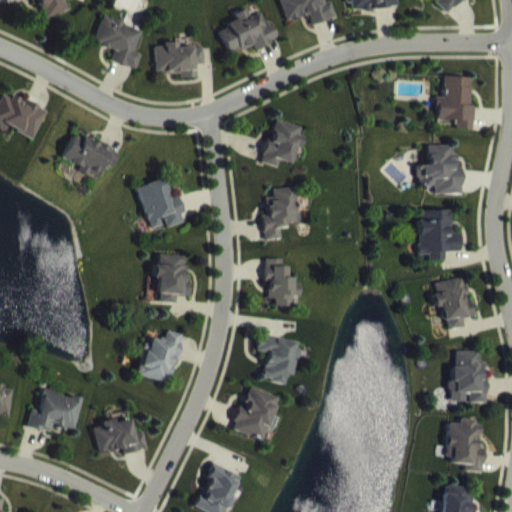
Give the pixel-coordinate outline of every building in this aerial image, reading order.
[(67,23),(63,14),(65,13),(60,0),(25,0),(30,13),(35,11),(42,32),(67,23)] [(277,11),(284,34),(307,28),(310,38),(333,31),(328,14),(320,17),(315,0),(305,0),(299,2),(298,0),(288,0),(284,1),(286,8),(277,11)] [(396,20),(394,1),(388,2),(388,0),(344,0),(347,24),(369,22),(396,20)] [(454,0),(426,0),(438,10),(433,16),(446,27),(462,9),(454,2),(454,0)] [(227,68),(250,58),(252,63),(276,53),(269,36),(264,38),(259,26),(248,30),(245,22),(233,27),(235,33),(224,37),(226,41),(218,45),(227,68)] [(140,43),(102,30),(92,57),(113,64),(110,74),(134,83),(139,68),(133,66),(140,43)] [(195,91),(194,78),(201,78),(201,60),(176,61),(176,57),(153,58),(154,87),(177,87),(177,91),(195,91)] [(468,91),(441,90),(440,111),(434,111),(434,133),(454,134),(454,142),(471,143),(472,119),(467,119),(468,91)] [(44,124),(1,105),(0,106),(0,138),(31,153),(44,124)] [(299,140),(273,133),(268,154),(264,153),(258,176),(275,181),(277,174),(288,177),(292,161),(298,163),(302,150),(297,149),(299,140)] [(60,172),(78,180),(77,183),(95,192),(101,178),(110,181),(117,165),(82,149),(80,152),(71,148),(60,172)] [(460,208),(459,181),(452,181),(452,158),(425,159),(425,179),(416,179),(417,200),(432,200),(432,208),(460,208)] [(134,201),(148,243),(161,238),(163,242),(181,236),(178,227),(181,226),(175,209),(167,212),(160,192),(134,201)] [(269,203),(270,210),(263,211),(265,229),(259,229),(262,254),(278,253),(277,239),(297,236),(293,200),(269,203)] [(420,224),(420,233),(415,233),(417,268),(426,268),(426,274),(443,273),(442,265),(457,264),(456,246),(448,246),(448,223),(420,224)] [(154,316),(172,317),(173,310),(187,311),(188,293),(181,293),(182,269),(153,268),(152,292),(155,292),(154,316)] [(290,320),(291,309),(298,309),(298,298),(291,298),(291,291),(284,291),(285,280),(280,280),(280,272),(262,272),(262,293),(266,294),(265,312),(272,312),(272,319),(290,320)] [(432,297),(434,306),(430,306),(433,321),(440,319),(445,344),(462,340),(460,332),(473,330),(469,311),(465,312),(460,291),(432,297)] [(136,390),(165,396),(170,372),(174,373),(180,348),(164,344),(162,354),(145,350),(136,390)] [(297,356),(257,348),(254,365),(265,367),(260,393),(283,397),(284,389),(291,390),(297,356)] [(484,416),(485,391),(480,391),(480,377),(476,377),(476,365),(454,365),(453,380),(448,380),(448,415),(465,415),(465,416),(484,416)] [(0,429),(6,430),(9,403),(0,402),(0,401),(0,400),(0,429)] [(275,410),(247,401),(240,421),(236,420),(228,443),(260,454),(275,410)] [(79,412),(41,404),(37,424),(29,422),(25,441),(49,446),(50,439),(73,444),(79,412)] [(91,442),(96,467),(120,462),(121,468),(144,463),(140,445),(130,447),(127,433),(112,436),(111,433),(97,436),(98,440),(91,442)] [(480,486),(482,462),(476,461),(478,435),(458,433),(458,437),(447,436),(443,474),(463,476),(462,485),(480,486)] [(194,511),(227,511),(237,488),(212,478),(200,509),(196,508),(194,511)] [(441,511),(467,511),(468,501),(443,498),(441,511)]
